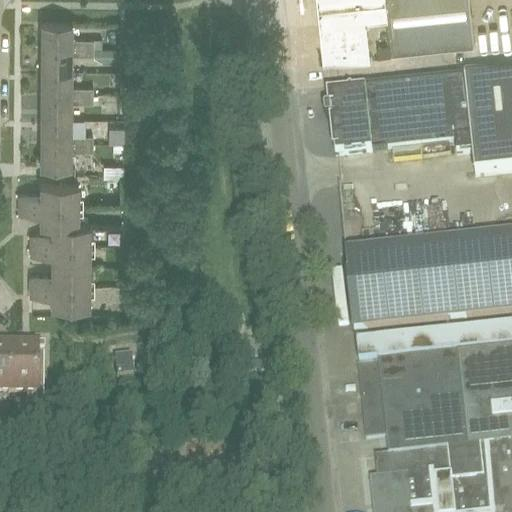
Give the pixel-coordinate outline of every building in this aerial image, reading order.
[(329,62),(329,60),(475,45),(469,0),(321,0),(322,5),(319,5),(325,62),(329,62)] [(40,49),(92,49),(92,41),(71,41),(71,24),(40,23),(40,49)] [(92,57),(92,49),(40,49),(40,72),(71,72),(71,57),(92,57)] [(92,49),(92,57),(101,63),(119,63),(119,49),(92,49)] [(40,72),(40,95),(92,95),(91,87),(71,87),(71,72),(40,72)] [(328,124),(332,123),(337,160),(374,156),(375,154),(455,146),(456,156),(475,155),(477,180),(511,176),(511,78),(367,94),(367,93),(329,97),(331,112),(327,112),(325,114),(326,118),(326,123),(328,124)] [(91,104),(92,95),(40,95),(40,120),(70,120),(70,104),(91,104)] [(70,136),(70,120),(40,120),(40,144),(91,144),(91,136),(84,136),(70,136)] [(70,136),(84,136),(84,120),(70,120),(70,136)] [(107,128),(107,144),(112,144),(125,144),(125,128),(107,128)] [(40,168),(70,167),(70,152),(92,152),(91,144),(40,144),(40,168)] [(102,165),(102,177),(125,178),(125,165),(102,165)] [(18,205),(77,205),(77,184),(74,184),(39,184),(39,195),(18,195),(18,205)] [(77,225),(77,211),(77,205),(18,205),(18,216),(39,216),(39,225),(51,225),(77,225)] [(89,246),(89,225),(77,225),(51,225),(51,234),(29,234),(29,245),(89,246)] [(511,237),(346,255),(355,335),(511,318),(511,237)] [(89,266),(89,246),(29,245),(29,256),(51,257),(51,266),(89,266)] [(89,287),(89,266),(51,266),(51,276),(29,276),(29,286),(89,287)] [(88,309),(89,287),(29,286),(29,297),(51,297),(51,309),(88,309)] [(511,330),(357,347),(360,369),(358,370),(366,439),(366,441),(387,438),(389,456),(375,457),(377,475),(511,459),(511,330)] [(14,354),(14,396),(35,397),(35,417),(42,417),(43,349),(29,349),(29,354),(14,354)] [(0,396),(14,396),(14,354),(0,353),(0,396)] [(115,378),(132,377),(130,357),(113,358),(115,378)] [(261,362),(250,362),(250,370),(262,370),(261,362)] [(377,479),(369,480),(372,511),(511,511),(511,459),(377,475),(377,479)]
